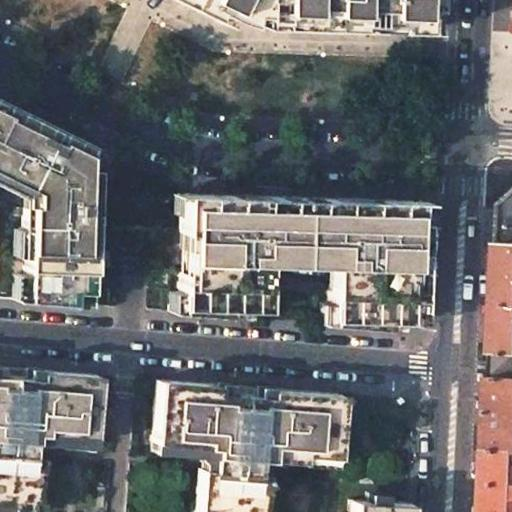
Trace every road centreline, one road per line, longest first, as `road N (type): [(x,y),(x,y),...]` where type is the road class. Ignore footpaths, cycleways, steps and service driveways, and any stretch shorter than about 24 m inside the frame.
road 1 (unclassified): [(0,62),(188,153),(398,161),(463,152)]
road 2 (unclassified): [(0,330),(454,364)]
road 3 (tertiary): [(454,364),(463,152)]
road 4 (tertiary): [(463,152),(471,0)]
road 5 (tertiary): [(448,511),(454,364)]
